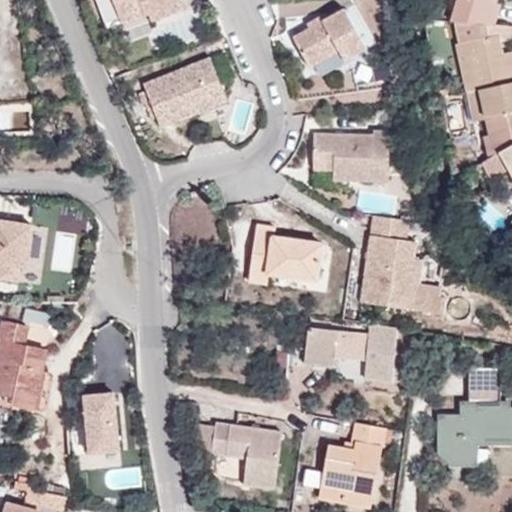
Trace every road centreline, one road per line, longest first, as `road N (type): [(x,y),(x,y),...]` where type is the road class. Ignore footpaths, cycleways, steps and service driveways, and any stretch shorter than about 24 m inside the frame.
road 1 (residential): [(143,191),(179,511)]
road 2 (residential): [(143,191),(244,167),(274,130),(280,108),(238,0)]
road 3 (residential): [(68,0),(143,191)]
